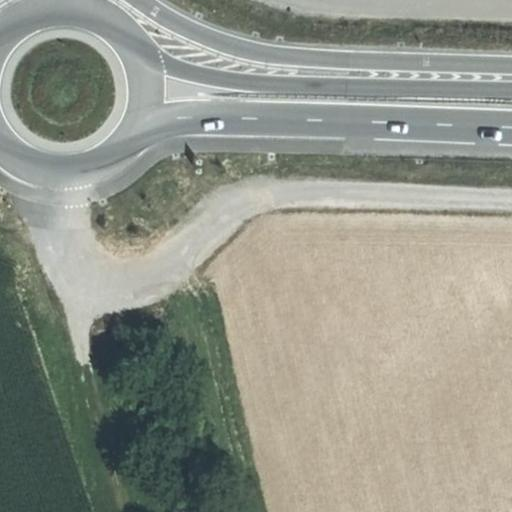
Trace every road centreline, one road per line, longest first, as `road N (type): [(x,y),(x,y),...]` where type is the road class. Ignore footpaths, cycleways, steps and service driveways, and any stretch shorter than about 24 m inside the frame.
road 1 (track): [(68,173),(70,248),(89,272),(119,279),(145,272),(252,195),(511,197)]
road 2 (trunk): [(511,87),(298,82)]
road 3 (trunk): [(301,120),(511,128)]
road 4 (track): [(511,6),(327,0)]
road 5 (primary): [(298,82),(210,73),(165,61),(135,41)]
road 6 (primary): [(136,136),(175,117),(301,120)]
road 7 (primary): [(0,139),(28,164),(68,173),(107,163),(136,136)]
road 8 (primary): [(135,41),(105,14),(66,5),(27,15),(0,39)]
